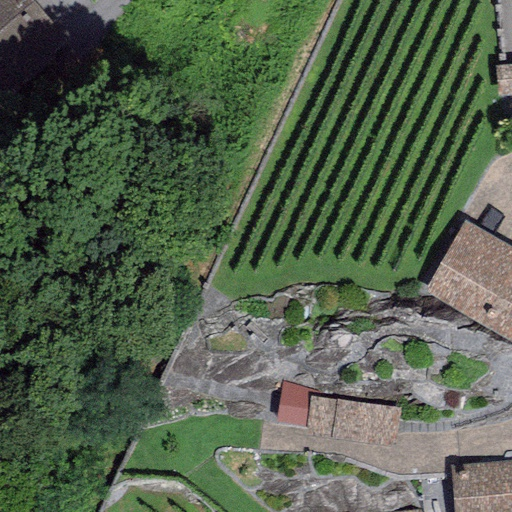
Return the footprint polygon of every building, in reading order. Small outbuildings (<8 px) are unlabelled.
[(20,0),(0,0),(0,98),(60,42),(28,7),(20,0)] [(511,69),(503,71),(493,71),(495,100),(511,98),(511,69)] [(511,254),(466,228),(427,296),(511,344),(511,254)] [(396,411),(310,402),(305,442),(392,452),(396,411)] [(511,511),(511,470),(449,473),(452,511),(511,511)]
